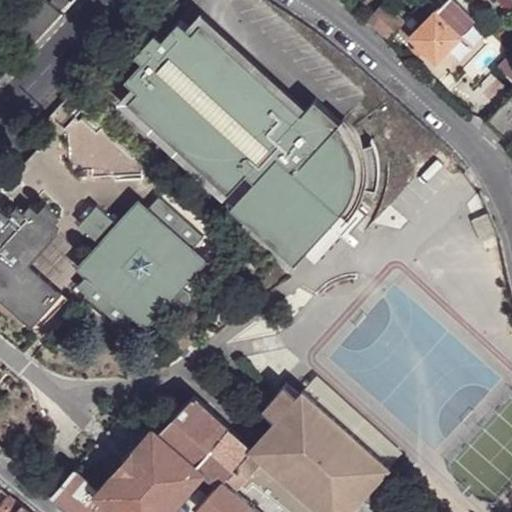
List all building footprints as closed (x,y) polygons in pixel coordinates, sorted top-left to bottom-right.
[(32,47),(63,14),(51,4),(46,0),(29,0),(6,26),(32,47)] [(63,14),(73,3),(70,0),(55,0),(51,4),(63,14)] [(436,10),(442,4),(438,0),(435,0),(431,5),(436,10)] [(436,10),(460,35),(475,20),(455,0),(446,0),(442,4),(436,10)] [(511,4),(511,0),(497,0),(507,10),(511,4)] [(368,21),(387,41),(404,22),(383,4),(368,21)] [(436,59),(460,35),(436,10),(411,35),(418,42),(425,49),(436,59)] [(134,95),(125,105),(224,197),(217,204),(289,270),(336,220),(343,226),(349,219),(354,211),(358,202),(360,195),(370,196),(371,194),(372,188),(373,183),(373,171),(371,161),(368,152),(359,154),(357,148),(352,139),(346,131),(339,124),(336,126),(311,103),(297,118),(198,26),(188,36),(175,25),(159,43),(151,36),(131,58),(138,65),(122,83),(134,95)] [(421,54),(425,49),(418,42),(414,47),(421,54)] [(511,48),(497,65),(511,78),(511,48)] [(511,100),(507,96),(484,121),(511,147),(511,100)] [(138,165),(85,116),(72,131),(68,128),(57,139),(61,142),(67,180),(89,177),(89,183),(139,176),(138,165)] [(98,204),(82,222),(101,240),(106,234),(110,238),(86,264),(92,270),(79,285),(123,325),(136,310),(147,320),(160,306),(163,309),(172,300),(176,304),(178,305),(184,305),(189,302),(191,296),(190,292),(225,255),(215,246),(202,259),(192,250),(205,235),(160,196),(147,210),(141,204),(117,230),(113,227),(117,221),(98,204)] [(0,294),(33,325),(57,298),(18,264),(54,225),(61,216),(46,203),(40,211),(32,204),(25,211),(18,204),(9,214),(2,207),(0,208),(0,294)] [(488,210),(473,217),(481,239),(499,234),(488,210)] [(18,264),(57,298),(63,292),(31,262),(60,230),(54,225),(18,264)] [(316,377),(306,388),(391,466),(401,454),(316,377)] [(265,406),(278,418),(300,394),(287,383),(265,406)] [(322,511),(349,511),(391,466),(306,388),(300,394),(278,418),(259,438),(252,446),(263,457),(307,498),(322,511)] [(194,395),(161,429),(205,469),(207,471),(214,463),(205,455),(231,428),(194,395)] [(193,482),(207,494),(219,481),(207,471),(205,469),(161,429),(155,425),(136,447),(135,446),(117,466),(118,467),(101,486),(99,488),(126,511),(167,511),(169,510),(182,495),(193,482)] [(242,437),(231,428),(205,455),(214,463),(226,473),(228,472),(252,446),(242,437)] [(249,429),(242,437),(252,446),(259,438),(249,429)] [(252,446),(228,472),(240,482),(263,457),(252,446)] [(219,481),(224,476),(226,473),(214,463),(207,471),(219,481)] [(126,511),(99,488),(101,486),(77,466),(54,492),(77,511),(126,511)] [(263,511),(224,476),(219,481),(207,494),(199,503),(208,511),(263,511)] [(33,511),(9,492),(0,503),(0,511),(33,511)]
